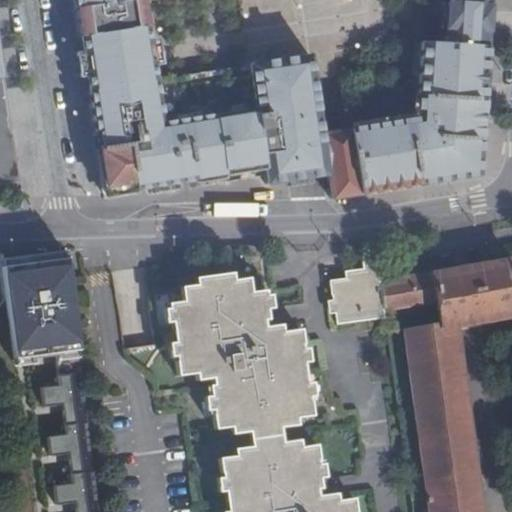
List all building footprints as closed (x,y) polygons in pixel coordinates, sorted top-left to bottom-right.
[(72,0),(74,12),(78,38),(80,53),(82,65),(84,77),(88,105),(93,134),(92,134),(103,196),(149,189),(150,195),(164,192),(178,190),(177,184),(262,171),(264,186),(275,184),(325,176),(319,134),(311,79),(308,55),(247,66),(248,67),(154,82),(151,67),(150,54),(148,43),(141,0),(143,0),(72,0)] [(337,131),(319,134),(325,176),(330,200),(347,197),(422,184),(476,174),(486,19),(487,0),(444,0),(443,17),(442,43),(419,42),(414,118),(348,129),(337,131)] [(150,54),(151,67),(159,66),(157,56),(157,53),(155,42),(148,43),(150,54)] [(77,78),(84,77),(82,65),(80,53),(73,54),(75,66),(75,70),(77,78)] [(0,179),(18,176),(0,60),(0,179)] [(342,322),(385,317),(384,306),(380,282),(377,259),(364,261),(365,269),(350,271),(351,276),(332,279),(333,294),(334,294),(339,294),(342,322)] [(428,511),(475,511),(449,323),(511,312),(511,260),(380,282),(384,306),(437,300),(441,324),(403,331),(428,511)] [(101,511),(68,262),(6,270),(18,360),(58,355),(63,388),(46,391),(48,407),(65,405),(69,438),(50,440),(52,458),(69,455),(73,485),(56,487),(59,508),(76,506),(76,511),(101,511)] [(177,378),(188,376),(195,376),(196,383),(212,382),(213,388),(217,415),(212,416),(210,416),(212,431),(231,428),(233,435),(248,433),(250,441),(272,438),(278,437),(278,429),(294,427),(293,419),(312,417),(310,402),(308,402),(304,403),(297,345),(301,345),(302,345),(301,331),(282,333),(280,326),(263,328),(262,321),(258,292),(249,293),(246,279),(228,281),(227,274),(197,278),(198,285),(180,288),(182,304),(172,305),(177,334),(181,362),(176,362),(175,362),(177,378)] [(265,291),(258,292),(262,321),(268,320),(265,291)] [(168,305),(172,334),(177,334),(172,305),(168,305)] [(177,334),(172,334),(176,362),(181,362),(177,334)] [(308,402),(301,345),(297,345),(304,403),(308,402)] [(207,388),(212,416),(217,415),(213,388),(207,388)] [(355,511),(354,500),(336,503),(334,495),(317,498),(316,490),(312,462),(317,461),(316,447),(297,449),(296,442),(280,444),(278,437),(272,438),(250,441),(250,448),(235,450),(236,457),(217,459),(219,474),(220,474),(225,474),(229,502),(229,511),(355,511)] [(320,490),(317,461),(312,462),(316,490),(320,490)] [(229,511),(229,502),(225,474),(220,474),(224,503),(225,511),(229,511)]
